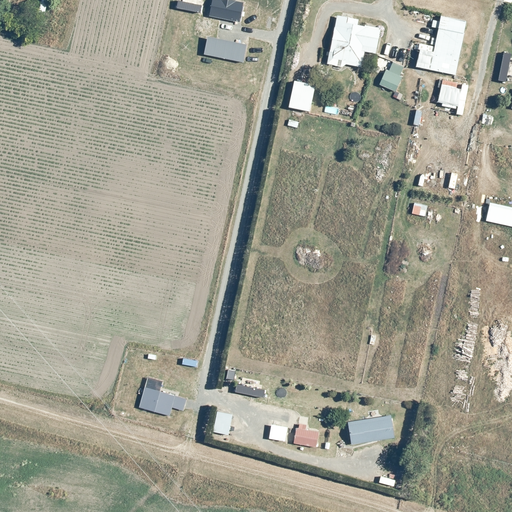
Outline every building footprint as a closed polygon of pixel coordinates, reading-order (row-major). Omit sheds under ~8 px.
[(244,2),(233,0),(212,0),(209,16),(240,22),(244,2)] [(202,5),(177,1),(176,8),(200,13),(202,5)] [(359,19),(337,15),(327,64),(343,67),(346,64),(361,67),(364,52),(376,54),(381,28),(364,24),(364,26),(358,25),(359,19)] [(467,21),(440,16),(434,52),(432,52),(433,46),(420,43),(419,49),(420,50),(416,67),(456,75),(467,21)] [(246,45),(208,37),(205,55),(243,63),(246,45)] [(511,54),(504,52),(498,80),(506,82),(511,54)] [(403,76),(387,70),(381,85),(397,91),(403,76)] [(316,85),(294,80),(289,107),(310,111),(316,85)] [(469,85),(442,80),(438,103),(442,104),(441,105),(456,109),(456,107),(458,107),(457,114),(463,115),(469,85)] [(428,205),(415,203),(413,213),(426,216),(428,205)] [(511,207),(490,203),(486,221),(511,226),(511,207)] [(236,371),(228,370),(227,379),(234,381),(236,371)] [(187,409),(189,400),(163,393),(166,381),(149,377),(141,407),(171,415),(174,406),(187,409)] [(265,390),(237,384),(235,392),(264,398),(265,390)] [(233,415),(217,412),(213,432),(229,435),(233,415)] [(392,415),(348,422),(351,444),(395,437),(392,415)] [(288,428),(271,425),(269,439),(286,442),(288,428)] [(320,431),(298,428),(296,443),(318,446),(320,431)]
